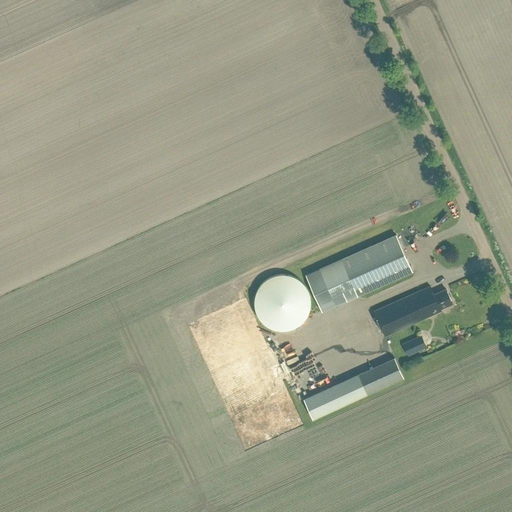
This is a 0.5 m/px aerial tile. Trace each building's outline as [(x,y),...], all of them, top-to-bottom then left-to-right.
[(395,234),(340,259),(319,268),(335,305),(357,295),(411,271),(395,234)] [(414,234),(408,235),(410,244),(416,243),(414,234)] [(443,273),(446,284),(474,276),(471,264),(443,273)] [(429,285),(373,311),(384,336),(441,310),(439,307),(451,302),(445,288),(433,293),(429,285)] [(248,448),(302,423),(248,303),(193,328),(248,448)] [(298,335),(292,338),(295,345),(301,343),(298,335)] [(422,348),(417,337),(403,344),(408,355),(422,348)] [(358,374),(367,394),(404,377),(395,357),(358,374)]
